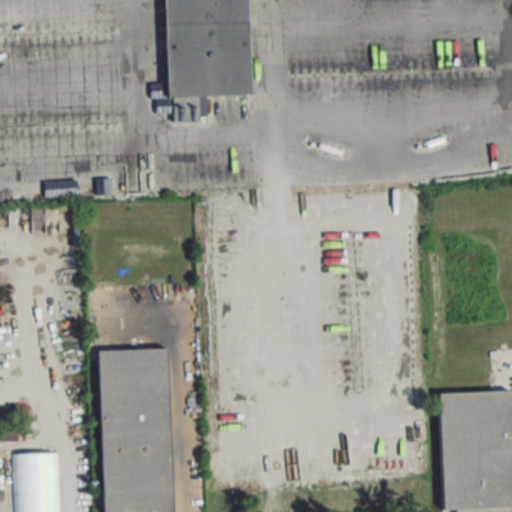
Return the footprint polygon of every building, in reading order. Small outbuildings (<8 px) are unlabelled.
[(161,0),(165,98),(248,96),(245,0),(161,0)] [(83,198),(113,197),(113,186),(97,186),(96,164),(82,165),(83,198)] [(170,511),(166,349),(97,351),(101,511),(170,511)] [(511,511),(511,498),(510,392),(438,393),(440,511),(511,511)] [(298,412),(298,399),(250,399),(250,422),(277,422),(277,412),(298,412)] [(0,426),(0,441),(11,441),(11,427),(0,426)]
